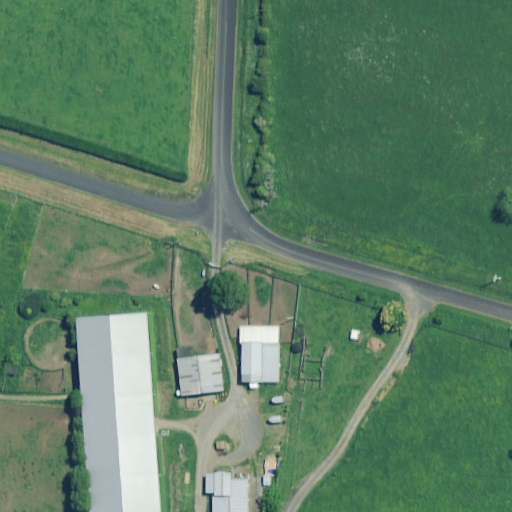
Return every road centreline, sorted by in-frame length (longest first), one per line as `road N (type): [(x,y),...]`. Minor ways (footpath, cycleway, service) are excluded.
road 1 (unclassified): [(511,318),(223,232)]
road 2 (unclassified): [(223,232),(0,158)]
road 3 (unclassified): [(230,0),(223,232)]
